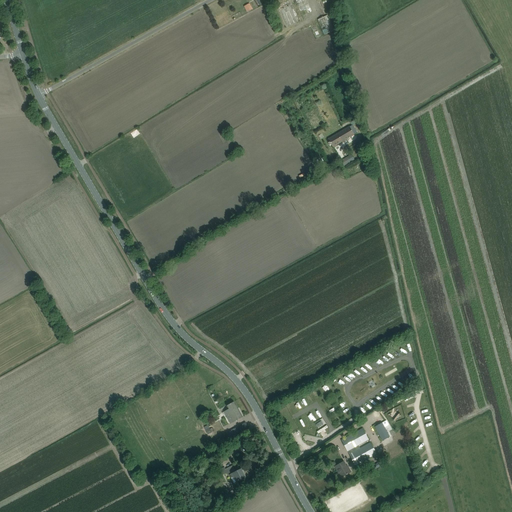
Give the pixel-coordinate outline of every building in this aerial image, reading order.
[(300,0),(303,13),(314,10),(311,0),(300,0)] [(250,10),(256,7),(253,1),(247,4),(250,10)] [(297,17),(290,17),(290,18),(292,23),(293,23),(303,19),(301,14),(301,16),(299,10),(299,11),(297,6),(297,5),(295,5),(296,9),(295,10),(297,17)] [(291,9),(286,9),(286,6),(283,6),(285,17),(293,16),(291,9)] [(328,140),(333,147),(357,133),(353,125),(348,127),(344,130),(328,140)] [(341,161),(344,165),(344,166),(355,160),(354,159),(352,155),(351,154),(341,161)] [(231,424),(237,420),(243,417),(234,402),(232,403),(227,406),(229,410),(224,412),(231,424)] [(246,422),(241,425),(227,433),(230,438),(237,434),(248,427),(246,422)] [(378,425),(375,427),(379,434),(382,441),(390,437),(388,433),(385,428),(381,430),(378,425)] [(362,428),(341,440),(347,452),(348,451),(358,445),(366,441),(369,440),(362,428)] [(349,454),(355,466),(377,454),(370,442),(368,444),(360,448),(349,454)] [(344,462),(335,467),(339,474),(340,473),(342,477),(346,475),(347,475),(347,474),(351,472),(348,466),(347,467),(344,462)] [(232,466),(225,469),(225,467),(221,469),(224,475),(227,473),(228,476),(230,475),(231,478),(234,477),(236,482),(241,479),(245,477),(241,469),(235,472),(232,466)]
